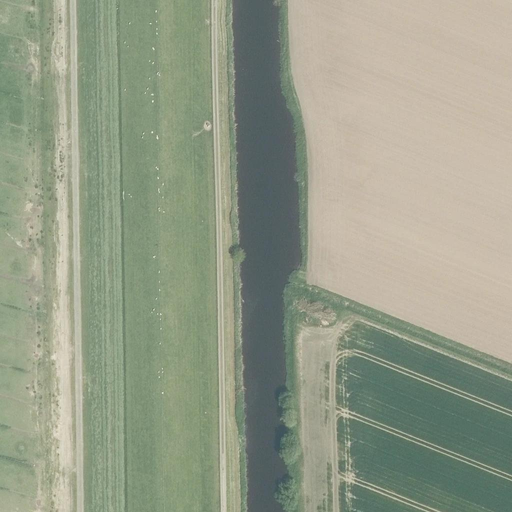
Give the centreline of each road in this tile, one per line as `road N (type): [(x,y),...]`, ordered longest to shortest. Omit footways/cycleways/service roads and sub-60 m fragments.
road 1 (track): [(81,511),(73,0)]
road 2 (track): [(215,0),(223,511)]
